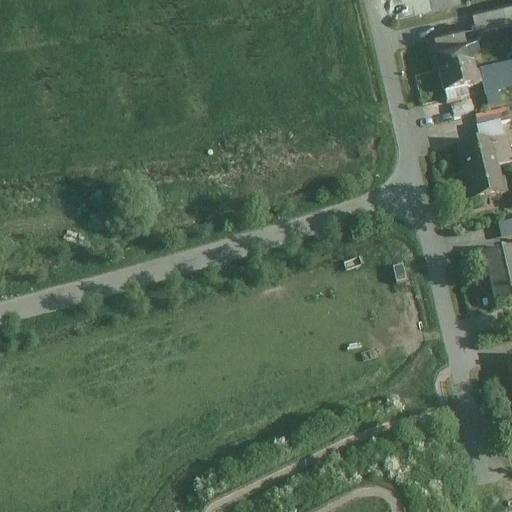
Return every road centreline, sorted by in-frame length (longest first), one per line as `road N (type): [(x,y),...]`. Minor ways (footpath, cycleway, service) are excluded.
road 1 (unclassified): [(0,313),(417,196)]
road 2 (residential): [(417,196),(483,471)]
road 3 (residential): [(371,0),(417,196)]
